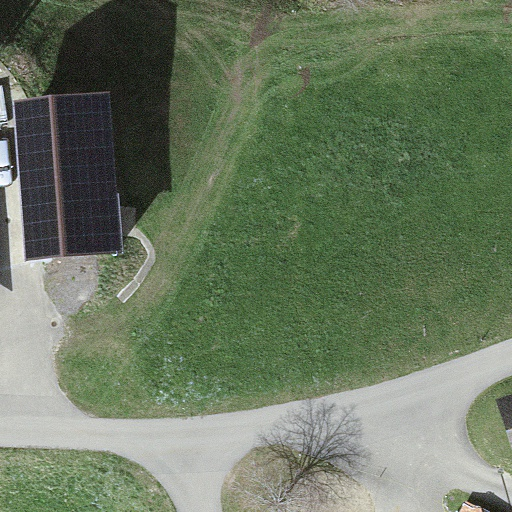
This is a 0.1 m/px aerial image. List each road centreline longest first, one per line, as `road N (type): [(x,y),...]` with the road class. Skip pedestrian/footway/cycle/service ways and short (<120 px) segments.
road 1 (unclassified): [(0,431),(182,433),(335,412)]
road 2 (track): [(335,412),(511,489)]
road 3 (unclassified): [(511,356),(335,412)]
